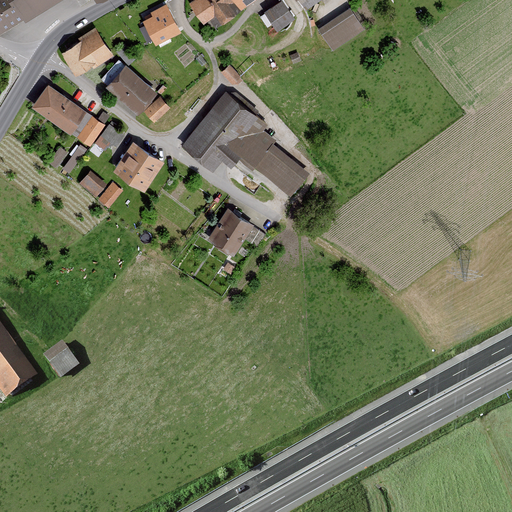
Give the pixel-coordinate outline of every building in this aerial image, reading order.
[(0,0),(0,24),(5,31),(26,17),(29,21),(61,0),(0,0)] [(194,0),(213,29),(258,0),(194,0)] [(275,34),(296,21),(283,0),(262,13),(275,34)] [(285,0),(290,9),(297,6),(293,0),(285,0)] [(356,6),(327,24),(342,47),(371,28),(356,6)] [(174,8),(152,23),(165,42),(187,27),(174,8)] [(99,32),(62,54),(76,77),(112,56),(99,32)] [(135,62),(115,82),(145,111),(164,91),(135,62)] [(32,108),(71,136),(87,113),(48,85),(32,108)] [(258,121),(264,112),(230,89),(190,146),(227,172),(239,154),(298,195),(317,169),(278,141),(281,137),(258,121)] [(142,139),(122,168),(151,188),(171,159),(142,139)] [(70,173),(86,149),(78,144),(62,168),(70,173)] [(59,146),(50,163),(59,168),(68,151),(59,146)] [(238,165),(251,177),(255,172),(243,161),(238,165)] [(97,170),(87,182),(104,195),(114,183),(97,170)] [(120,182),(108,199),(116,205),(128,188),(120,182)] [(263,226),(237,207),(215,237),(241,256),(263,226)] [(0,319),(0,394),(2,397),(37,372),(0,319)] [(70,342),(51,356),(65,376),(84,363),(70,342)]
